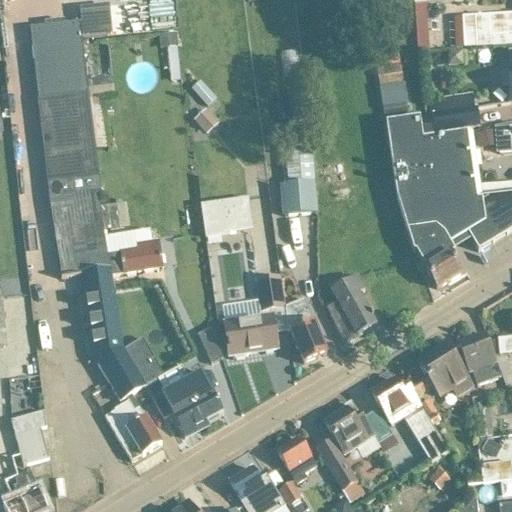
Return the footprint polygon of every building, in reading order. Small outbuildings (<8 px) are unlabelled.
[(426,4),(413,5),(417,55),(430,54),(426,4)] [(80,23),(31,29),(39,102),(51,204),(64,280),(80,278),(95,275),(97,291),(83,293),(93,354),(107,350),(111,362),(98,367),(110,387),(120,404),(127,400),(129,403),(114,412),(115,413),(105,419),(131,463),(132,465),(162,447),(134,400),(132,397),(145,389),(135,372),(124,353),(123,350),(120,332),(111,279),(111,277),(107,256),(104,239),(103,233),(99,209),(99,208),(98,199),(97,196),(101,196),(96,152),(90,102),(89,96),(82,40),(82,39),(107,36),(124,34),(121,5),(104,7),(80,10),(81,23),(80,23)] [(511,15),(462,18),(453,19),(455,50),(455,51),(511,47),(511,15)] [(176,35),(159,37),(160,50),(178,48),(176,35)] [(238,35),(217,36),(219,62),(240,60),(238,35)] [(503,72),(500,75),(501,85),(504,87),(508,87),(509,105),(511,105),(511,53),(510,54),(511,71),(503,72)] [(106,73),(111,89),(127,84),(122,68),(106,73)] [(200,83),(191,91),(208,109),(216,100),(200,83)] [(432,101),(434,117),(437,136),(479,130),(476,111),(473,95),(432,101)] [(296,102),(286,103),(288,123),(299,122),(308,120),(305,101),(296,102)] [(206,111),(193,123),(202,133),(215,121),(206,111)] [(419,120),(386,125),(397,199),(414,254),(416,254),(424,268),(423,268),(427,273),(437,291),(462,276),(449,253),(445,255),(442,251),(467,236),(478,253),(511,232),(511,193),(481,197),(472,134),(423,141),(419,120)] [(511,125),(497,128),(499,155),(511,153),(511,125)] [(493,132),(475,135),(477,151),(495,148),(493,132)] [(318,215),(314,164),(313,164),(312,151),(286,153),(287,186),(280,186),(283,218),(318,215)] [(343,178),(361,178),(361,161),(343,161),(343,178)] [(248,200),(200,207),(205,240),(229,237),(228,235),(253,231),(248,200)] [(331,218),(360,218),(360,200),(331,200),(331,218)] [(126,204),(99,209),(103,233),(130,229),(126,204)] [(134,234),(104,239),(107,256),(111,277),(111,279),(162,270),(158,243),(136,246),(134,234)] [(371,314),(369,315),(359,295),(362,293),(355,279),(346,283),(343,277),(328,285),(331,291),(330,292),(337,303),(326,309),(345,344),(358,337),(358,338),(376,328),(372,320),(373,319),(371,314)] [(283,309),(281,297),(278,279),(257,283),(261,313),(283,309)] [(290,333),(296,347),(303,366),(326,356),(313,324),(304,301),(286,309),(286,311),(285,311),(288,333),(290,333)] [(224,324),(229,358),(277,351),(272,317),(224,324)] [(223,360),(219,326),(198,335),(212,365),(223,360)] [(476,388),(500,379),(484,336),(459,346),(469,374),(470,374),(476,388)] [(511,339),(489,341),(495,356),(511,354),(511,339)] [(142,342),(124,353),(135,372),(145,389),(146,388),(152,401),(163,422),(172,417),(175,423),(184,441),(185,440),(183,436),(223,414),(218,405),(219,405),(218,402),(216,403),(202,374),(189,381),(164,395),(156,381),(163,377),(142,342)] [(457,397),(471,388),(447,348),(418,366),(426,378),(408,389),(414,400),(433,389),(440,401),(454,392),(457,397)] [(420,409),(414,400),(408,389),(407,389),(400,393),(394,382),(372,396),(391,427),(402,420),(430,466),(448,455),(432,429),(427,420),(420,409)] [(429,402),(420,407),(427,419),(436,413),(429,402)] [(353,407),(324,425),(345,458),(373,440),(361,421),(353,407)] [(376,412),(361,421),(373,440),(374,439),(384,454),(397,445),(376,412)] [(490,413),(475,414),(477,438),(492,436),(490,413)] [(44,414),(11,423),(15,438),(23,469),(49,462),(41,431),(46,429),(44,414)] [(435,415),(427,420),(432,429),(440,423),(435,415)] [(299,441),(277,455),(297,487),(307,480),(304,476),(316,469),(299,441)] [(487,441),(477,441),(478,453),(481,453),(492,459),(498,446),(487,441)] [(330,443),(316,452),(342,492),(356,484),(330,443)] [(511,479),(510,463),(480,467),(482,486),(511,482),(511,479)] [(252,470),(230,484),(240,501),(246,511),(285,511),(283,508),(284,507),(276,495),(266,478),(259,482),(252,470)] [(438,471),(428,482),(440,493),(450,482),(438,471)] [(13,489),(16,496),(3,503),(5,506),(3,507),(5,511),(47,511),(48,511),(29,472),(13,480),(17,487),(13,489)] [(278,492),(290,511),(307,511),(308,511),(291,484),(278,492)] [(476,511),(475,501),(464,511),(476,511)]
